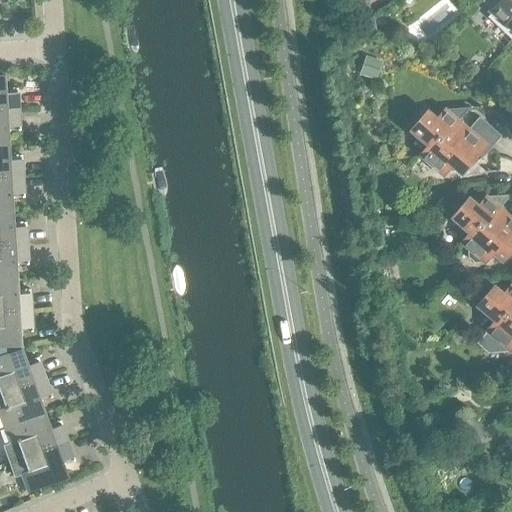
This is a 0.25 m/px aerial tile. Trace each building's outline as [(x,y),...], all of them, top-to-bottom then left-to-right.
[(511,31),(511,0),(499,0),(490,10),(511,31)] [(373,15),(360,25),(376,31),(373,15)] [(365,56),(360,71),(377,76),(381,61),(365,56)] [(0,109),(19,109),(17,87),(6,88),(5,75),(0,75),(0,109)] [(449,147),(466,127),(458,120),(469,107),(444,109),(436,119),(426,110),(409,130),(428,145),(430,147),(438,138),(449,147)] [(0,143),(9,143),(8,131),(20,130),(19,109),(0,109),(0,143)] [(479,118),(469,130),(468,130),(489,148),(499,135),(479,118)] [(428,145),(419,155),(443,175),(451,165),(460,173),(486,171),(472,160),(475,157),(479,160),(489,148),(468,130),(469,130),(466,127),(449,147),(438,138),(430,147),(428,145)] [(0,176),(23,176),(22,154),(10,155),(9,143),(0,143),(0,176)] [(0,210),(13,210),(12,198),(24,197),(23,176),(0,176),(0,210)] [(490,234),(507,214),(499,208),(511,194),(485,196),(477,206),(467,197),(451,217),(469,233),(469,232),(472,234),(479,225),(490,234)] [(0,244),(27,243),(26,221),(14,222),(13,210),(0,210),(0,244)] [(511,218),(507,214),(490,234),(479,225),(472,234),(469,232),(469,233),(461,242),(467,248),(468,257),(474,263),(484,262),(492,252),(502,261),(511,259),(511,218)] [(0,277),(17,277),(16,265),(28,264),(27,243),(0,244),(0,277)] [(436,257),(443,250),(436,244),(430,251),(436,257)] [(0,311),(31,310),(30,288),(18,289),(17,277),(0,277),(0,311)] [(493,286),(476,305),(494,321),(495,320),(498,323),(506,314),(511,319),(511,284),(502,294),(493,286)] [(31,310),(0,311),(0,346),(21,345),(21,332),(33,331),(31,310)] [(486,330),(475,343),(485,352),(509,350),(511,349),(511,319),(506,314),(498,323),(495,320),(494,321),(486,330)] [(0,392),(45,377),(38,357),(27,361),(22,348),(0,356),(0,392)] [(0,408),(0,414),(4,427),(45,412),(41,401),(52,397),(45,377),(0,392),(5,407),(0,408)] [(3,445),(9,461),(68,440),(61,420),(49,424),(45,412),(4,427),(10,443),(3,445)] [(470,415),(462,424),(470,431),(478,421),(477,420),(470,415)] [(68,440),(9,461),(15,478),(22,475),(27,491),(68,476),(64,464),(75,460),(68,440)]
